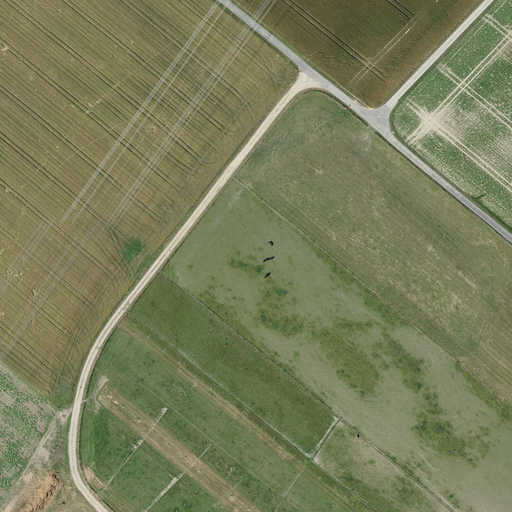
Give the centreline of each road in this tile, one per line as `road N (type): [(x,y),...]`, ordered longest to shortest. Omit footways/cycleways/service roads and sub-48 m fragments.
road 1 (track): [(311,72),(93,351),(72,458),(78,482),(105,511)]
road 2 (track): [(222,0),(511,239)]
road 3 (track): [(490,0),(372,123)]
